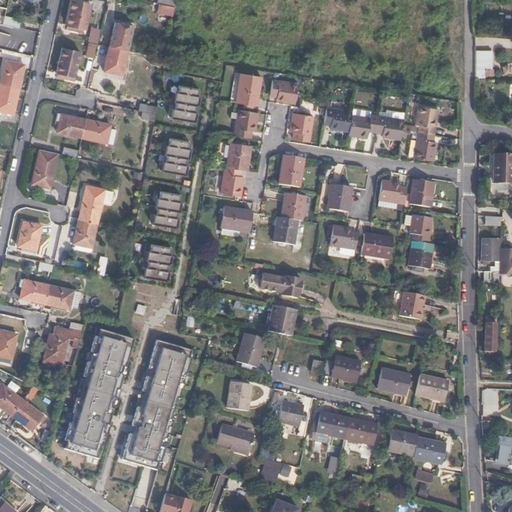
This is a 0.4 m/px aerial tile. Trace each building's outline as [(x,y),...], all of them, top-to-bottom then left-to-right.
[(83,29),(89,5),(71,1),(66,25),(83,29)] [(156,24),(170,27),(174,7),(160,5),(156,24)] [(107,47),(126,51),(131,25),(113,21),(107,47)] [(86,42),(96,44),(99,30),(89,29),(86,42)] [(93,59),(96,44),(86,42),(83,56),(93,59)] [(72,76),(78,52),(61,47),(55,72),(72,76)] [(121,74),(126,51),(107,47),(101,70),(121,74)] [(493,52),(475,52),(475,79),(486,80),(486,70),(493,70),(493,52)] [(0,80),(0,85),(17,90),(23,65),(5,61),(0,80)] [(508,66),(501,67),(503,76),(510,74),(508,66)] [(257,105),(261,77),(241,73),(236,101),(257,105)] [(297,84),(272,80),(269,95),(276,96),(275,100),(294,103),(297,84)] [(0,111),(11,114),(17,90),(0,85),(0,111)] [(199,89),(178,85),(177,92),(175,91),(173,101),(176,102),(175,108),(172,108),(171,118),(195,122),(197,115),(194,115),(196,105),(198,105),(199,99),(197,99),(199,89)] [(154,114),(156,107),(143,104),(142,111),(145,112),(154,114)] [(348,128),(351,112),(352,109),(325,105),(322,121),(329,122),(329,125),(348,128)] [(416,132),(433,135),(437,110),(417,106),(414,125),(418,125),(417,127),(416,132)] [(234,133),(253,136),(256,118),(252,117),(253,111),(239,108),(234,133)] [(308,138),(313,112),(294,108),(291,127),(294,128),(293,135),(308,138)] [(378,111),(377,116),(375,131),(381,133),(380,136),(399,140),(401,129),(402,124),(404,112),(385,110),(384,112),(378,111)] [(375,131),(377,116),(351,112),(348,128),(348,131),(367,133),(367,130),(375,131)] [(81,137),(85,119),(60,113),(55,131),(81,137)] [(110,125),(85,119),(81,137),(105,143),(109,128),(110,125)] [(116,130),(109,128),(105,143),(112,144),(116,130)] [(431,142),(433,135),(416,132),(415,140),(412,157),(431,161),(434,142),(431,142)] [(190,141),(169,138),(168,144),(166,144),(165,153),(167,154),(166,160),(164,160),(162,170),(187,174),(188,167),(185,167),(187,157),(189,158),(190,151),(188,151),(190,141)] [(412,157),(415,140),(410,139),(407,156),(412,157)] [(239,169),(245,170),(249,145),(219,140),(215,165),(224,166),(239,169)] [(64,154),(76,157),(78,149),(66,147),(64,154)] [(488,181),(487,195),(510,197),(511,170),(511,153),(495,152),(494,181),(488,181)] [(303,159),(283,155),(278,184),(299,188),(303,159)] [(48,189),(54,163),(35,159),(30,185),(48,189)] [(238,176),(239,169),(224,166),(220,192),(240,195),(242,177),(238,176)] [(429,206),(433,183),(412,179),(408,203),(429,206)] [(403,203),(406,189),(399,188),(399,183),(380,181),(377,200),(397,202),(403,203)] [(347,212),(351,188),(330,184),(325,209),(347,212)] [(75,218),(95,223),(100,202),(103,190),(82,186),(75,218)] [(111,192),(103,190),(100,202),(108,204),(111,192)] [(181,193),(160,190),(159,196),(157,196),(156,206),(158,206),(157,212),(154,212),(153,222),(178,226),(179,220),(176,219),(178,210),(180,210),(181,203),(179,203),(181,193)] [(295,220),(299,220),(304,196),(283,193),(279,217),(295,220)] [(397,202),(377,200),(376,205),(396,208),(397,202)] [(247,233),(250,213),(221,208),(218,229),(219,229),(237,232),(247,233)] [(410,226),(411,216),(405,215),(403,225),(410,226)] [(412,235),(411,242),(427,244),(432,218),(412,215),(411,216),(410,226),(409,234),(412,235)] [(295,220),(279,217),(275,216),(270,240),(291,244),(295,220)] [(501,217),(485,217),(485,225),(500,226),(501,217)] [(90,248),(95,223),(75,218),(69,243),(90,248)] [(34,251),(40,226),(21,222),(16,247),(34,251)] [(329,246),(355,250),(357,234),(351,233),(351,230),(332,227),(329,246)] [(237,232),(219,229),(218,235),(236,238),(237,232)] [(360,255),(389,260),(392,239),(363,235),(360,255)] [(498,240),(481,239),(480,261),(497,262),(498,240)] [(172,246),(151,242),(150,249),(148,248),(147,258),(149,259),(148,265),(146,265),(144,275),(169,279),(170,272),(167,272),(169,262),(171,262),(172,256),(170,256),(172,246)] [(426,275),(432,245),(427,244),(411,242),(407,266),(412,267),(411,272),(426,275)] [(498,272),(498,277),(510,278),(510,281),(511,281),(511,258),(509,259),(509,250),(499,249),(498,272)] [(50,272),(52,265),(38,262),(38,268),(50,272)] [(280,292),(280,294),(287,296),(296,297),(296,295),(297,295),(300,280),(299,280),(299,278),(284,275),(283,277),(262,272),(261,274),(259,274),(256,278),(256,282),(257,285),(258,285),(258,287),(280,292)] [(44,303),(47,285),(23,280),(19,297),(44,303)] [(72,291),(47,285),(44,303),(69,309),(72,291)] [(420,319),(425,295),(403,291),(400,315),(420,319)] [(288,335),(295,309),(271,304),(265,330),(288,335)] [(486,324),(484,352),(494,352),(495,324),(486,324)] [(81,332),(57,326),(54,337),(48,336),(41,366),(51,369),(53,362),(60,364),(67,335),(73,337),(79,338),(81,332)] [(99,328),(63,448),(98,458),(133,339),(99,328)] [(0,361),(9,364),(15,335),(0,331),(0,361)] [(237,361),(256,367),(265,340),(245,334),(237,361)] [(71,344),(77,346),(79,338),(73,337),(71,344)] [(191,350),(156,340),(121,459),(155,469),(191,350)] [(323,360),(320,373),(331,375),(330,377),(356,383),(361,363),(335,357),(334,362),(323,360)] [(319,375),(322,363),(314,361),(312,373),(319,375)] [(377,389),(405,397),(411,376),(382,370),(377,389)] [(419,375),(414,396),(443,403),(448,383),(419,375)] [(226,408),(247,412),(251,387),(231,383),(226,408)] [(0,387),(0,407),(10,415),(22,400),(2,385),(0,387)] [(22,400),(10,415),(30,430),(42,415),(22,400)] [(298,427),(303,407),(282,403),(277,422),(298,427)] [(343,440),(348,419),(320,413),(315,433),(329,436),(343,440)] [(377,426),(348,419),(343,440),(372,447),(377,426)] [(220,426),(215,444),(247,454),(252,435),(220,426)] [(327,446),(329,436),(315,433),(311,432),(309,439),(310,442),(327,446)] [(417,439),(417,437),(392,432),(387,452),(412,457),(417,439)] [(511,440),(500,438),(499,446),(502,446),(500,465),(511,466),(511,440)] [(412,457),(412,459),(441,465),(445,445),(417,439),(412,457)] [(335,475),(339,459),(331,457),(327,473),(335,475)] [(265,459),(259,478),(274,483),(281,464),(265,459)] [(282,465),(279,475),(287,478),(291,468),(282,465)] [(118,467),(112,488),(129,494),(133,482),(135,482),(138,473),(118,467)] [(430,482),(433,474),(418,470),(416,478),(430,482)] [(253,477),(251,481),(272,489),(274,484),(259,479),(253,477)] [(415,496),(422,498),(425,491),(417,489),(415,496)] [(165,494),(159,511),(189,511),(192,503),(165,494)] [(0,511),(12,511),(0,500),(0,511)] [(296,511),(297,509),(276,500),(270,511),(296,511)]
